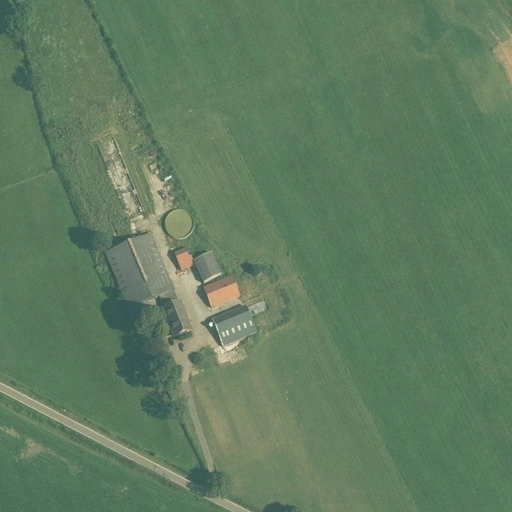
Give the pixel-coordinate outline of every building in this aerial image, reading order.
[(178,303),(173,293),(175,292),(151,235),(105,254),(129,311),(158,298),(174,337),(191,330),(180,303),(178,303)] [(181,272),(194,267),(186,249),(173,255),(181,272)] [(203,285),(221,276),(211,255),(193,263),(203,285)] [(211,309),(239,298),(231,277),(203,289),(211,309)] [(223,347),(256,333),(245,307),(212,321),(223,347)] [(233,349),(226,352),(229,358),(236,355),(233,349)]
